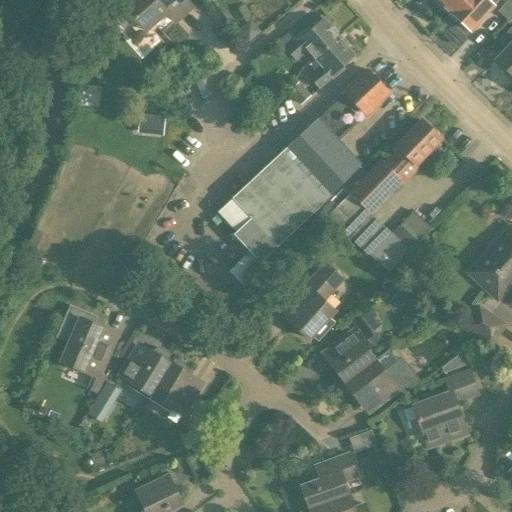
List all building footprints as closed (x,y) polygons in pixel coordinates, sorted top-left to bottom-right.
[(191,6),(185,0),(127,0),(124,3),(121,0),(106,0),(103,3),(110,12),(121,3),(143,29),(164,10),(174,21),(191,6)] [(443,5),(452,13),(463,0),(432,0),(432,2),(438,7),(443,5)] [(463,0),(452,13),(459,19),(457,25),(463,30),(468,28),(470,30),(493,5),(492,5),(496,0),(463,0)] [(511,14),(511,0),(507,0),(496,12),(506,21),(511,14)] [(313,57),(338,37),(336,35),(337,30),(335,27),(330,26),(323,19),(310,29),(308,26),(295,36),(297,37),(285,47),(295,59),(306,50),(313,57)] [(241,27),(249,39),(260,31),(253,20),(241,27)] [(341,66),(354,55),(347,47),(347,42),(345,39),(339,38),(338,37),(313,57),(320,66),(309,76),(319,88),(331,78),(331,79),(344,69),(341,66)] [(511,41),(495,60),(511,76),(511,41)] [(264,267),(260,263),(327,200),(361,166),(338,141),(391,92),(370,71),(317,119),(318,120),(232,199),(251,219),(233,236),(248,252),(228,271),(243,287),(264,267)] [(301,103),(311,94),(299,82),(290,92),(301,103)] [(164,135),(165,114),(142,113),(140,133),(164,135)] [(396,145),(398,148),(383,163),(393,172),(399,178),(399,179),(402,182),(418,166),(414,162),(439,138),(421,120),(396,145)] [(393,172),(383,163),(382,161),(350,193),(367,211),(399,179),(399,178),(393,172)] [(350,194),(327,217),(366,255),(367,254),(389,232),(350,194)] [(409,251),(409,250),(430,229),(412,212),(392,233),(389,231),(389,232),(367,254),(388,273),(409,251)] [(471,277),(496,300),(511,285),(511,286),(511,284),(511,227),(511,226),(479,260),(483,264),(471,277)] [(329,319),(335,313),(324,301),(341,279),(322,264),(299,293),(297,291),(278,312),(288,322),(290,320),(307,339),(311,335),(317,341),(334,323),(329,319)] [(490,345),(504,325),(478,307),(464,326),(490,345)] [(367,312),(353,323),(364,337),(378,326),(367,312)] [(98,380),(116,336),(78,320),(59,364),(98,380)] [(344,383),(374,359),(351,330),(321,353),(329,363),(344,383)] [(149,397),(169,365),(167,364),(169,355),(157,348),(150,353),(137,346),(118,378),(149,397)] [(383,371),(374,359),(344,383),(360,403),(379,387),(387,397),(414,376),(401,358),(383,371)] [(169,365),(149,397),(182,416),(201,384),(190,377),(190,375),(189,373),(188,371),(187,369),(185,368),(184,366),(182,365),(180,364),(178,364),(176,363),(173,363),(171,364),(169,365)] [(466,434),(454,402),(477,394),(469,372),(443,381),(448,393),(410,406),(426,449),(466,434)] [(120,391),(105,381),(86,414),(101,423),(120,391)] [(309,510),(348,496),(343,482),(356,477),(348,455),(314,467),(319,480),(300,487),(309,510)] [(170,511),(182,506),(168,477),(135,492),(144,511),(170,511)] [(366,511),(364,505),(353,509),(348,496),(309,510),(309,511),(366,511)]
